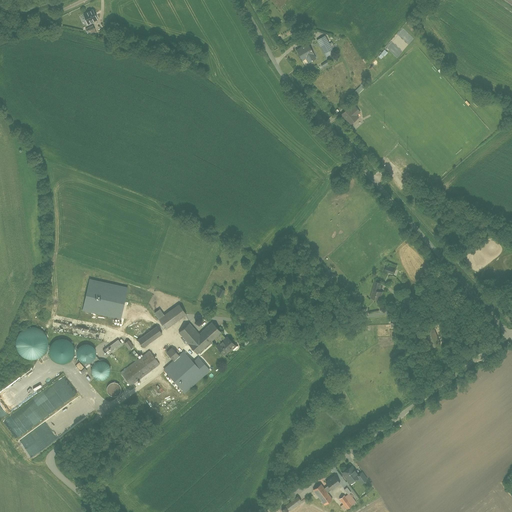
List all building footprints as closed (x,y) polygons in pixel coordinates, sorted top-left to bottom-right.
[(94,9),(83,14),(88,25),(99,20),(94,9)] [(325,35),(317,40),(324,52),(328,50),(332,48),(325,35)] [(309,44),(297,51),(302,61),(306,58),(309,62),(317,58),(309,44)] [(362,83),(354,91),(357,94),(365,86),(362,83)] [(348,107),(340,115),(350,127),(358,120),(355,117),(361,112),(357,108),(352,112),(348,107)] [(123,319),(130,287),(91,278),(84,310),(123,319)] [(373,288),(381,290),(383,283),(374,281),(373,288)] [(226,290),(220,288),(217,295),(223,297),(226,290)] [(381,290),(373,288),(370,297),(380,300),(382,290),(381,290)] [(156,313),(167,328),(188,313),(181,304),(166,314),(162,309),(156,313)] [(191,343),(202,333),(192,322),(181,332),(191,343)] [(191,343),(190,344),(199,354),(223,332),(214,322),(202,333),(191,343)] [(159,326),(140,339),(145,347),(164,333),(159,326)] [(36,357),(36,328),(21,328),(21,357),(36,357)] [(35,328),(36,356),(48,356),(47,328),(35,328)] [(434,328),(425,332),(431,347),(440,344),(434,328)] [(230,336),(218,347),(226,356),(238,346),(230,336)] [(75,340),(55,338),(53,361),(74,363),(75,340)] [(120,339),(105,349),(108,354),(123,344),(120,339)] [(130,340),(126,343),(131,349),(135,346),(130,340)] [(85,343),(80,359),(93,364),(99,347),(85,343)] [(174,347),(168,353),(176,361),(182,355),(174,347)] [(151,351),(122,372),(132,385),(160,364),(151,351)] [(202,357),(208,364),(215,359),(208,351),(202,357)] [(208,364),(197,374),(201,378),(219,364),(215,359),(208,364)] [(109,380),(112,363),(97,360),(94,377),(109,380)] [(193,369),(177,382),(185,391),(201,378),(197,374),(193,369)] [(120,383),(112,383),(112,395),(119,395),(120,383)] [(32,455),(38,455),(38,437),(23,437),(23,452),(32,452),(32,455)] [(356,477),(349,466),(342,471),(351,485),(358,481),(361,485),(366,482),(361,474),(356,477)] [(336,475),(327,481),(332,490),(342,484),(336,475)] [(334,499),(323,484),(315,490),(326,505),(334,499)] [(342,489),(336,493),(349,510),(358,503),(351,494),(353,492),(349,487),(346,489),(350,494),(347,496),(342,489)] [(298,496),(287,505),(290,510),(302,501),(298,496)]
